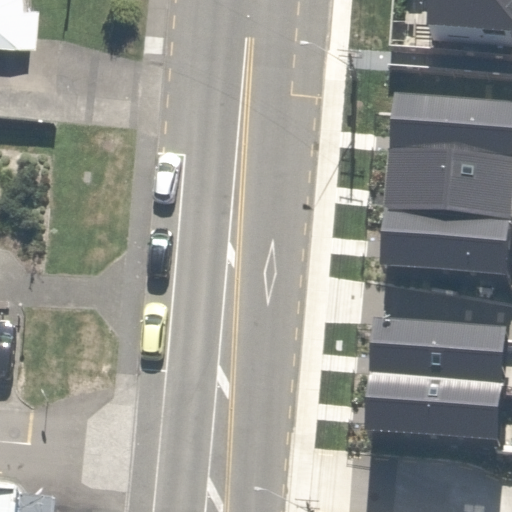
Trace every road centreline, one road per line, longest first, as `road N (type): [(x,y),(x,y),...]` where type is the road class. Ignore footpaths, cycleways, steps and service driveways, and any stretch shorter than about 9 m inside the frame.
road 1 (secondary): [(253,0),(214,462)]
road 2 (residential): [(214,462),(0,439)]
